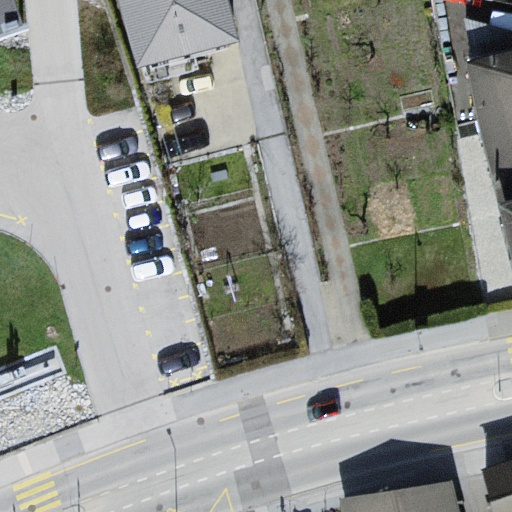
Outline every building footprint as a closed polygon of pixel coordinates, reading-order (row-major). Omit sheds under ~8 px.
[(0,0),(0,110),(27,101),(13,57),(52,26),(41,0),(0,0)] [(230,0),(121,0),(139,64),(240,37),(230,0)] [(511,51),(466,63),(511,250),(511,51)] [(511,511),(511,464),(477,470),(488,511),(511,511)] [(463,511),(460,485),(334,502),(335,511),(463,511)]
